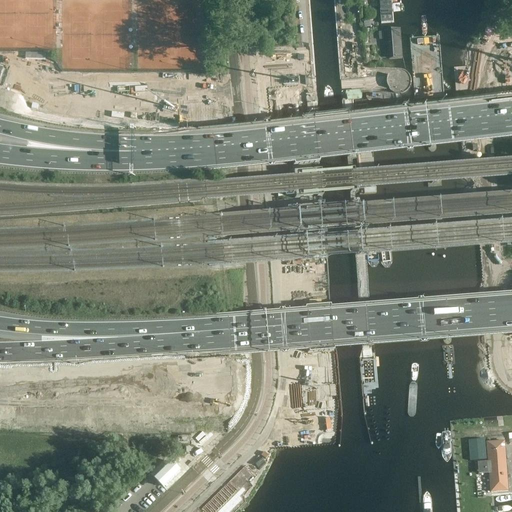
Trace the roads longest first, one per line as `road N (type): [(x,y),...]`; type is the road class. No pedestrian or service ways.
road 1 (unclassified): [(157,511),(248,419),(258,385),(227,0)]
road 2 (motorway): [(0,317),(511,284)]
road 3 (motorway): [(511,116),(129,153)]
road 4 (motorway): [(156,338),(511,311)]
road 5 (motorway): [(178,376),(511,358)]
road 6 (motorway): [(309,97),(158,100),(84,94),(0,74)]
road 7 (motorway): [(309,97),(184,115),(99,117),(0,102)]
road 8 (motorway): [(511,75),(309,97)]
road 9 (motorway): [(0,374),(178,376)]
road 10 (motorway): [(0,324),(156,338)]
road 11 (motorway): [(31,350),(178,376)]
road 12 (motorway): [(129,153),(0,133)]
road 13 (motorway): [(129,153),(0,154)]
road 14 (motorway): [(31,350),(156,338)]
